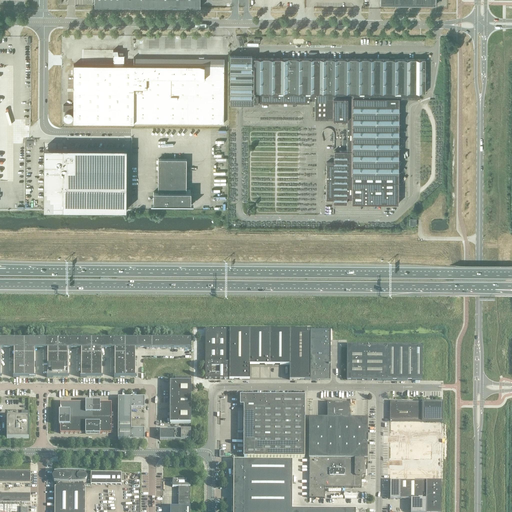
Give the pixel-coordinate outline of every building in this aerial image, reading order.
[(223,123),(224,65),(124,65),(124,55),(114,54),(114,65),(74,64),(73,122),(223,123)] [(398,203),(399,104),(399,98),(419,98),(419,92),(425,92),(425,59),(254,58),(254,56),(252,56),(252,55),(230,54),(230,103),(254,103),(254,102),(258,102),(258,101),(259,101),(259,102),(284,102),(284,104),(287,104),(287,102),(309,102),(309,100),(315,100),(315,105),(312,105),(312,110),(315,110),(315,119),(347,119),(347,151),(334,150),(334,162),(326,162),(326,199),(334,199),(334,203),(347,203),(347,199),(352,199),(352,203),(398,203)] [(126,148),(75,148),(74,148),(67,148),(67,146),(63,146),(63,148),(44,148),(44,162),(43,209),(126,210),(126,148)] [(186,191),(186,159),(158,158),(158,191),(153,191),(153,204),(191,204),(191,191),(186,191)] [(229,380),(229,342),(229,330),(205,330),(205,380),(229,380)] [(250,380),(250,365),(250,330),(229,330),(229,342),(229,380),(250,380)] [(270,365),(270,330),(250,330),(250,365),(270,365)] [(290,365),(290,330),(270,330),(270,365),(290,365)] [(310,380),(310,355),(310,330),(290,330),(290,365),(290,380),(310,380)] [(330,355),(330,340),(330,330),(310,330),(310,355),(330,355)] [(24,348),(24,339),(12,339),(7,339),(7,350),(12,350),(14,350),(14,348),(24,348)] [(41,350),(41,339),(36,339),(24,339),(24,348),(34,348),(34,350),(36,350),(41,350)] [(58,349),(58,339),(41,339),(41,349),(47,349),(48,349),(58,349)] [(75,349),(75,339),(58,339),(58,349),(68,349),(75,349)] [(91,349),(91,339),(75,339),(75,349),(79,349),(81,349),(82,349),(91,349)] [(108,349),(108,339),(91,339),(91,349),(101,349),(102,349),(108,349)] [(125,349),(125,339),(112,339),(108,339),(108,349),(115,349),(125,349)] [(146,349),(146,339),(125,339),(125,349),(135,349),(146,349)] [(422,381),(422,346),(347,345),(347,347),(347,380),(422,381)] [(330,380),(330,361),(330,355),(310,355),(310,380),(330,380)] [(68,366),(58,366),(47,366),(47,377),(53,377),(68,377),(68,366)] [(191,378),(175,378),(175,382),(170,382),(170,397),(191,397),(191,378)] [(304,458),(305,396),(240,396),(240,406),(244,406),(243,457),(304,458)] [(144,408),(145,397),(118,397),(118,419),(131,419),(131,408),(144,408)] [(191,409),(191,397),(170,397),(170,409),(191,409)] [(92,419),(92,404),(92,402),(85,402),(85,403),(80,403),(79,418),(92,419)] [(111,419),(111,403),(100,403),(100,402),(92,402),(92,404),(92,419),(111,419)] [(422,422),(422,402),(390,402),(390,421),(422,422)] [(79,418),(80,403),(60,403),(60,411),(59,411),(59,418),(79,418)] [(367,454),(368,424),(367,424),(368,419),(349,419),(349,403),(349,404),(328,403),(327,403),(327,418),(309,418),(309,458),(367,459),(367,454)] [(191,424),(191,409),(170,409),(170,419),(170,424),(191,424)] [(29,439),(29,417),(7,417),(7,439),(29,439)] [(79,434),(79,418),(59,418),(59,426),(60,426),(60,434),(79,434)] [(92,435),(92,419),(79,418),(79,434),(85,434),(85,435),(92,435)] [(111,434),(111,419),(92,419),(92,435),(100,435),(100,434),(111,434)] [(144,440),(144,429),(131,429),(131,419),(118,419),(118,440),(144,440)] [(191,440),(191,430),(181,430),(181,440),(191,440)] [(363,479),(365,478),(365,476),(365,469),(367,469),(367,467),(366,465),(366,459),(367,459),(309,458),(309,499),(324,499),(325,488),(361,488),(361,479),(363,479)] [(355,511),(356,510),(345,510),(292,510),(292,461),(244,461),(233,460),(233,511),(355,511)] [(15,485),(16,472),(6,472),(6,485),(15,485)] [(30,485),(31,473),(16,472),(15,485),(30,485)] [(121,485),(121,473),(91,473),(91,475),(84,475),(85,473),(81,473),(78,472),(76,472),(72,472),(69,472),(66,472),(63,472),(61,472),(58,473),(55,473),(55,474),(54,475),(53,476),(53,477),(52,477),(52,478),(52,479),(53,479),(53,480),(53,481),(54,481),(55,482),(55,483),(55,487),(54,511),(85,511),(85,487),(84,487),(85,485),(87,485),(89,485),(91,485),(121,485)] [(190,507),(190,480),(172,480),(172,487),(178,487),(178,507),(190,507)] [(440,511),(441,482),(440,482),(400,481),(400,499),(421,499),(426,504),(425,511),(440,511)] [(15,504),(16,495),(1,495),(1,504),(15,504)] [(30,504),(30,495),(16,495),(15,504),(30,504)]
